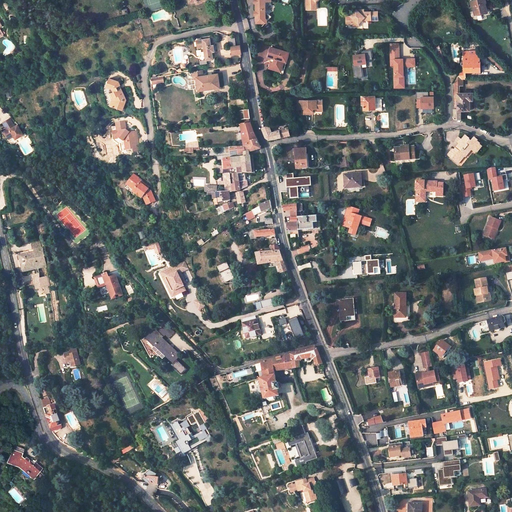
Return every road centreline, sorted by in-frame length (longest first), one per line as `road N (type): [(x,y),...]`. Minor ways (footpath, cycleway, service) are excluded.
road 1 (residential): [(155,176),(144,80),(155,43),(241,27)]
road 2 (residential): [(0,204),(0,182),(18,175),(84,270),(94,266),(96,244),(112,267)]
road 3 (tertiary): [(0,234),(26,370),(50,438)]
road 4 (secondary): [(264,146),(285,250),(320,343)]
road 5 (residential): [(324,353),(414,341),(511,309)]
road 6 (residential): [(264,146),(451,125)]
road 7 (secondary): [(324,353),(378,511)]
road 8 (residential): [(418,0),(402,15),(448,78),(451,125)]
road 9 (tertiary): [(50,438),(134,485),(159,511)]
road 10 (secondary): [(241,27),(264,146)]
